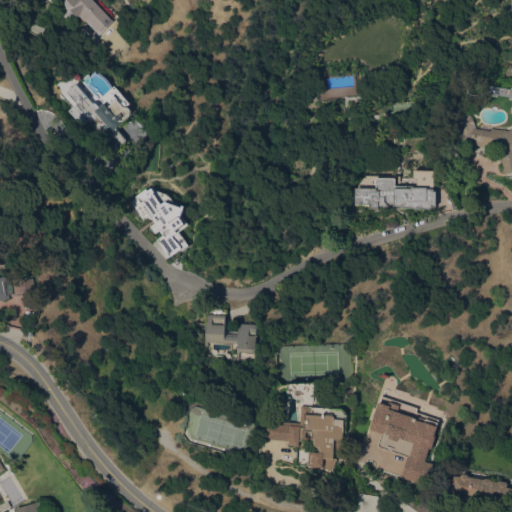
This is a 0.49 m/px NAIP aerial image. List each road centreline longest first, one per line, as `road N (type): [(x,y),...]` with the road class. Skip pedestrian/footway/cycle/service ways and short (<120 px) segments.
road 1 (residential): [(511,207),(466,211),(335,255),(257,295),(215,293),(173,269),(38,131),(0,59)]
road 2 (secondary): [(160,511),(110,472),(0,341)]
